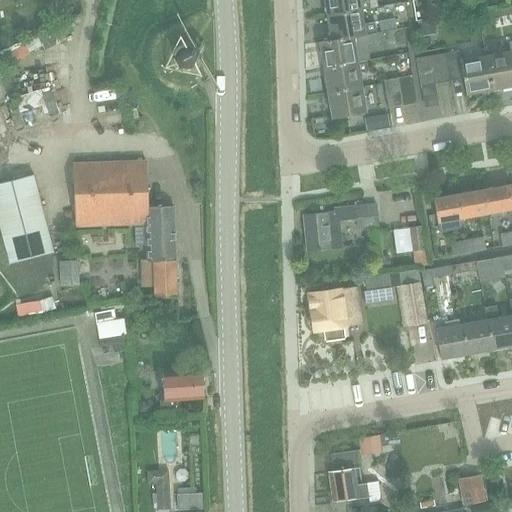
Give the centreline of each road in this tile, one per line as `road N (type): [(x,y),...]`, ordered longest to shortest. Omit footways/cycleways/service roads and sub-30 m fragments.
road 1 (residential): [(92,0),(78,50),(74,143),(152,142),(189,226),(206,322),(232,389)]
road 2 (tertiary): [(232,389),(225,0)]
road 3 (residential): [(300,511),(298,427),(511,388)]
road 4 (residential): [(296,154),(330,159),(511,125)]
road 5 (residential): [(296,154),(285,0)]
road 6 (tertiary): [(237,511),(232,389)]
